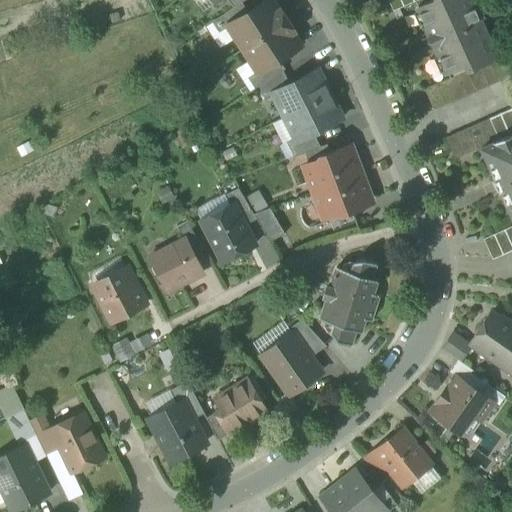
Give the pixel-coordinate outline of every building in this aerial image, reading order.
[(226,0),(233,8),(241,3),(245,0),(226,0)] [(229,27),(244,49),(287,21),(273,0),(267,0),(248,13),(228,26),(229,27)] [(388,0),(393,11),(404,7),(400,0),(388,0)] [(438,53),(447,73),(466,64),(468,70),(478,65),(489,60),(497,57),(471,0),(433,0),(417,7),(426,27),(425,28),(436,53),(438,53)] [(248,13),(241,3),(233,8),(211,22),(219,33),(229,27),(228,26),(248,13)] [(302,44),(287,21),(244,49),(258,72),(259,72),(278,60),(302,44)] [(510,76),(511,75),(511,52),(511,50),(500,55),(510,76)] [(499,81),(510,76),(500,55),(497,57),(489,60),(499,81)] [(255,89),(259,87),(283,71),(285,70),(278,60),(259,72),(258,72),(248,78),(255,89)] [(488,86),(499,81),(489,60),(478,65),(488,86)] [(477,91),(488,86),(478,65),(468,70),(477,91)] [(274,97),(285,117),(329,95),(317,70),(289,84),(272,93),(274,97)] [(466,96),(477,91),(468,70),(457,75),(466,96)] [(289,84),(283,71),(259,87),(266,101),(274,97),(272,93),(289,84)] [(455,101),(466,96),(457,75),(446,80),(455,101)] [(444,106),(455,101),(446,80),(435,84),(444,106)] [(434,111),(444,106),(435,84),(424,89),(434,111)] [(342,119),(329,95),(285,117),(295,138),(297,142),(313,133),(342,119)] [(509,134),(511,133),(511,111),(511,108),(500,113),(509,134)] [(498,140),(509,134),(500,113),(489,118),(498,140)] [(487,144),(498,140),(489,118),(478,123),(487,144)] [(480,147),(487,144),(478,123),(467,128),(476,149),(480,147)] [(465,154),(476,149),(467,128),(456,133),(465,154)] [(294,157),(305,153),(320,147),(313,133),(297,142),(295,138),(286,142),(294,157)] [(455,159),(465,154),(456,133),(445,137),(455,159)] [(480,147),(511,218),(511,133),(509,134),(498,140),(487,144),(480,147)] [(327,144),(320,147),(305,153),(309,164),(331,156),(327,144)] [(303,166),(313,192),(361,174),(352,148),(331,156),(309,164),(303,166)] [(371,200),(361,174),(313,192),(323,218),(329,216),(351,207),(371,200)] [(269,208),(253,214),(238,188),(224,196),(230,206),(233,204),(244,226),(256,219),(270,242),(284,234),(269,208)] [(201,221),(223,262),(255,245),(244,226),(233,204),(230,206),(201,221)] [(355,220),(351,207),(329,216),(333,229),(355,220)] [(184,241),(193,258),(204,253),(187,221),(177,226),(184,241)] [(503,254),(511,250),(511,246),(504,229),(494,234),(503,254)] [(492,259),(503,254),(494,234),(483,238),(492,259)] [(162,275),(169,289),(201,273),(193,258),(184,241),(165,251),(167,256),(154,263),(152,268),(155,274),(161,275),(162,275)] [(152,258),(154,263),(167,256),(165,251),(152,258)] [(338,341),(351,345),(355,330),(361,332),(365,319),(371,321),(379,295),(373,293),(377,280),(372,278),(376,264),(364,260),(354,262),(351,272),(336,267),(330,288),(327,287),(323,298),(326,299),(320,319),(335,324),(331,334),(338,341)] [(93,286),(111,319),(144,302),(126,269),(93,286)] [(472,345),(511,372),(511,371),(511,325),(492,311),(470,344),(472,345)] [(293,333),(311,357),(326,346),(302,319),(289,329),(292,334),(293,333)] [(141,333),(114,345),(120,359),(147,346),(141,333)] [(261,355),(289,395),(321,372),(311,357),(293,333),(292,334),(261,355)] [(460,361),(472,345),(470,344),(454,333),(445,350),(458,360),(460,361)] [(457,376),(480,392),(488,380),(460,361),(458,360),(450,372),(456,376),(457,376)] [(431,412),(457,430),(469,412),(479,419),(492,400),(480,392),(457,376),(456,376),(431,412)] [(217,411),(229,433),(235,429),(237,433),(251,424),(249,421),(265,411),(246,380),(216,399),(222,408),(217,411)] [(183,401),(192,419),(204,413),(202,409),(187,381),(169,390),(177,405),(183,401)] [(157,433),(172,461),(205,444),(192,419),(183,401),(177,405),(153,417),(161,431),(157,433)] [(16,427),(29,421),(24,409),(10,415),(16,427)] [(206,418),(218,440),(229,433),(217,411),(206,418)] [(65,459),(72,473),(104,457),(83,413),(50,428),(59,446),(60,446),(66,458),(65,459)] [(36,434),(46,453),(59,446),(50,428),(44,414),(30,420),(36,434)] [(16,427),(23,441),(23,440),(36,434),(29,421),(16,427)] [(390,469),(401,483),(428,462),(403,430),(364,461),(379,479),(390,469)] [(23,440),(25,444),(34,462),(47,456),(45,453),(46,453),(36,434),(23,440)] [(0,485),(7,500),(12,510),(15,509),(31,501),(49,492),(34,462),(25,444),(0,456),(0,485)] [(332,511),(387,511),(388,511),(371,490),(355,469),(321,497),(332,511)] [(371,490),(388,511),(398,504),(381,482),(371,490)] [(31,501),(15,509),(16,511),(28,511),(34,509),(31,501)]
